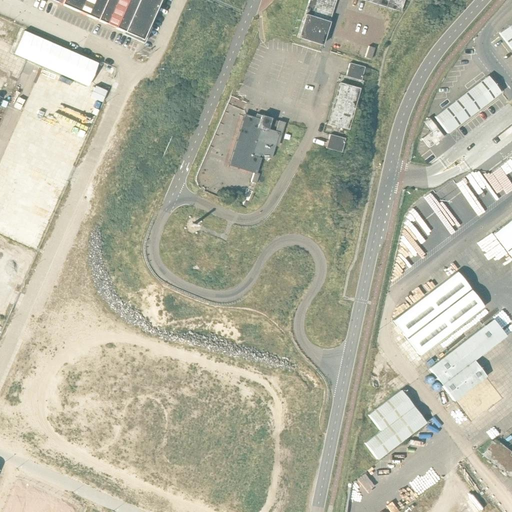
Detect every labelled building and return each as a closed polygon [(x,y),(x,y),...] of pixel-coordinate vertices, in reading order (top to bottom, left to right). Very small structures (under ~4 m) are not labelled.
[(59,0),(58,4),(94,20),(102,0),(59,0)] [(102,0),(94,20),(94,21),(95,20),(140,40),(158,0),(102,0)] [(308,0),(296,38),(320,45),(321,45),(334,0),(362,0),(397,11),(399,12),(402,0),(308,0)] [(511,22),(498,33),(511,51),(511,22)] [(23,31),(13,54),(86,86),(96,63),(23,31)] [(367,47),(364,58),(370,60),(373,48),(368,46),(367,47)] [(363,67),(349,63),(345,77),(360,81),(363,67)] [(474,86),(433,117),(446,133),(486,102),(499,92),(486,76),(474,86)] [(338,83),(333,104),(352,109),(357,89),(338,83)] [(352,109),(333,104),(327,124),(335,126),(335,128),(338,129),(338,127),(346,129),(351,111),(352,109)] [(266,129),(269,118),(260,115),(259,116),(255,114),(253,119),(243,116),(228,164),(254,171),(258,158),(257,157),(258,155),(270,158),(274,145),(276,145),(278,140),(276,140),(278,132),(280,133),(283,123),(278,121),(275,131),(266,129)] [(430,131),(421,138),(428,148),(442,137),(428,118),(425,120),(423,122),(424,123),(430,131)] [(329,134),(325,148),(326,148),(340,152),(343,140),(344,139),(329,134)] [(19,172),(0,215),(0,229),(32,244),(57,188),(19,172)] [(256,183),(259,173),(254,172),(250,182),(256,183)] [(203,220),(188,214),(182,229),(197,235),(199,230),(200,228),(201,226),(203,220)] [(511,218),(492,234),(497,240),(511,259),(511,218)] [(455,272),(392,321),(408,342),(409,343),(409,344),(410,344),(414,349),(414,350),(418,355),(419,355),(419,354),(482,307),(469,289),(455,272)] [(427,368),(428,369),(440,386),(452,401),(484,376),(472,360),(504,336),(491,319),(455,347),(431,365),(427,368)] [(399,391),(367,415),(379,431),(363,443),(376,459),(424,423),(399,391)] [(218,410),(184,488),(237,511),(282,511),(297,445),(218,410)] [(511,453),(493,439),(480,455),(487,459),(485,461),(489,464),(490,462),(494,464),(492,466),(496,469),(498,467),(501,470),(499,472),(503,475),(503,474),(505,476),(506,474),(509,476),(511,472),(511,453)]
